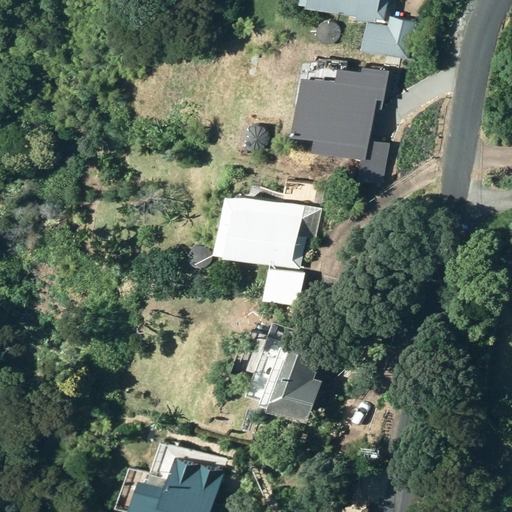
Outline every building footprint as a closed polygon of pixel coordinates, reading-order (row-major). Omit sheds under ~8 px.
[(394,0),(312,0),(311,10),(370,20),(364,54),(410,61),(417,22),(391,18),(394,0)] [(390,149),(370,146),(381,79),(340,72),(338,84),(305,78),(296,139),(316,142),(314,159),(360,166),(357,187),(383,192),(390,149)] [(323,211),(232,198),(224,260),(304,272),(309,237),(319,238),(323,211)] [(301,309),(307,275),(273,270),(269,304),(301,309)] [(278,323),(250,399),(265,404),(264,407),(275,411),(274,414),(311,427),(326,385),(318,382),(332,343),(278,323)] [(64,422),(40,466),(62,478),(86,435),(64,422)] [(135,511),(216,511),(215,511),(224,478),(176,465),(168,495),(144,489),(135,511)]
